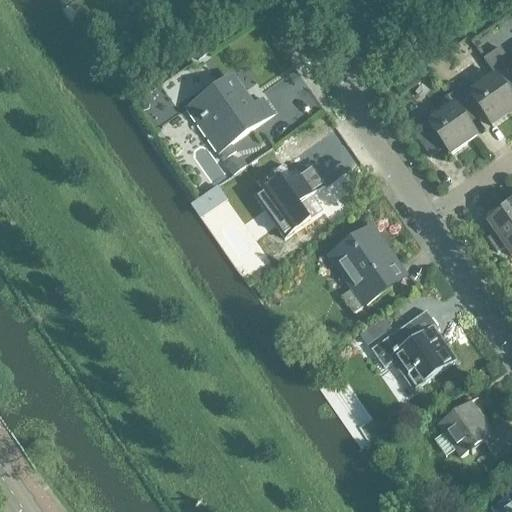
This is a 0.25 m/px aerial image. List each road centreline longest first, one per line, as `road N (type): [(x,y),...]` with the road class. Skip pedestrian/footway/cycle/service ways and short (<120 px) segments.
road 1 (residential): [(426,222),(357,123),(355,0)]
road 2 (residential): [(511,343),(426,222)]
